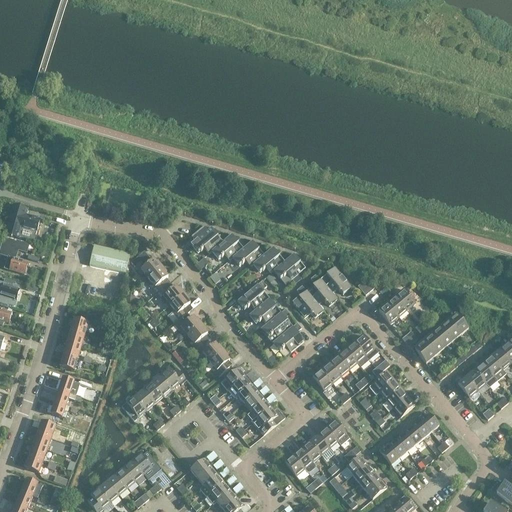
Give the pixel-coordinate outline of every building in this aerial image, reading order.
[(60,191),(62,181),(56,179),(53,190),(60,191)] [(22,214),(23,208),(13,206),(4,235),(14,238),(34,244),(36,233),(39,221),(33,219),(33,217),(22,214)] [(211,229),(207,232),(203,227),(191,237),(195,242),(191,246),(197,254),(204,249),(209,255),(212,252),(222,243),(211,229)] [(232,259),(243,250),(231,235),(222,243),(212,252),(218,260),(224,255),(229,261),(232,259)] [(26,269),(27,264),(15,261),(20,243),(4,238),(0,250),(0,256),(7,259),(4,270),(24,275),(24,274),(26,274),(27,270),(26,269)] [(263,256),(256,247),(252,242),(243,250),(232,259),(239,267),(245,262),(250,268),(253,266),(256,263),(263,256)] [(125,274),(127,266),(129,266),(132,255),(130,254),(94,246),(91,258),(89,266),(125,274)] [(273,272),(284,263),(273,249),(263,256),(256,263),(253,266),(259,273),(266,268),(271,274),(273,272)] [(148,280),(162,268),(157,262),(156,263),(154,260),(152,262),(144,253),(131,264),(141,277),(144,275),(148,280)] [(284,263),(273,272),(280,280),(286,275),(291,281),(305,270),(293,255),(284,263)] [(156,295),(168,286),(164,281),(168,278),(165,274),(166,273),(162,268),(148,280),(152,285),(149,287),(156,295)] [(321,280),(332,294),(338,290),(343,296),(351,289),(335,269),(321,280)] [(273,287),(278,283),(271,275),(266,279),(273,287)] [(310,280),(315,285),(320,281),(316,275),(310,280)] [(337,300),(332,294),(321,280),(320,281),(315,285),(307,292),(318,306),(324,301),(329,307),(337,300)] [(362,283),(370,293),(374,289),(367,280),(362,283)] [(267,288),(262,282),(257,286),(262,291),(267,288)] [(365,296),(370,293),(362,283),(358,287),(365,296)] [(0,290),(1,291),(0,294),(0,303),(7,306),(9,300),(16,302),(19,291),(17,290),(18,288),(13,286),(12,288),(7,287),(7,286),(3,284),(3,285),(0,284),(0,285),(0,290)] [(28,285),(26,290),(35,293),(37,292),(38,288),(28,285)] [(170,306),(184,295),(180,289),(178,290),(176,287),(171,290),(168,286),(156,295),(163,303),(166,302),(170,306)] [(269,300),(262,291),(257,286),(237,302),(244,311),(250,306),(255,311),(269,300)] [(306,292),(302,287),(296,292),(301,297),(306,292)] [(395,298),(407,311),(416,304),(404,290),(395,298)] [(323,312),(318,306),(307,292),(306,292),(301,297),(292,304),(303,318),(309,313),(315,319),(323,312)] [(187,301),(189,300),(184,295),(170,306),(174,312),(172,313),(178,321),(174,325),(174,326),(185,316),(190,312),(186,308),(190,304),(187,301)] [(399,318),(407,311),(395,298),(387,304),(399,318)] [(267,325),(281,314),(269,300),(255,311),(249,316),(256,325),(262,320),(267,325)] [(390,326),(399,318),(387,304),(378,312),(390,326)] [(0,325),(2,326),(4,322),(9,324),(12,314),(0,310),(0,325)] [(290,316),(285,310),(281,314),(285,320),(290,316)] [(278,339),(292,328),(281,314),(267,325),(261,330),(267,339),(272,344),(278,339)] [(455,314),(446,321),(459,337),(468,330),(456,316),(457,316),(455,314)] [(187,337),(201,325),(197,319),(196,321),(193,317),(189,321),(185,316),(174,326),(181,334),(183,332),(187,337)] [(153,329),(159,324),(156,319),(149,325),(153,329)] [(85,337),(88,325),(74,321),(70,333),(85,337)] [(446,321),(438,328),(451,344),(459,337),(446,321)] [(419,326),(423,331),(427,328),(422,323),(419,326)] [(196,352),(207,343),(203,338),(207,335),(205,331),(206,330),(201,325),(187,337),(191,342),(189,344),(196,352)] [(419,334),(423,331),(419,326),(415,329),(419,334)] [(304,342),(293,329),(292,328),(278,339),(272,344),(279,353),(285,347),(290,354),(304,342)] [(443,351),(451,344),(438,328),(429,334),(443,351)] [(81,349),(85,337),(70,333),(67,345),(81,349)] [(434,358),(443,351),(429,334),(421,341),(434,358)] [(376,349),(374,350),(363,337),(354,344),(369,362),(379,353),(376,349)] [(406,345),(410,342),(406,337),(402,340),(406,345)] [(421,341),(413,348),(410,350),(417,359),(420,357),(426,365),(434,358),(421,341)] [(209,364),(223,352),(219,346),(218,347),(215,344),(211,347),(207,343),(196,352),(203,360),(205,359),(209,364)] [(479,343),(470,350),(473,354),(482,347),(479,343)] [(511,364),(511,363),(511,348),(508,343),(500,350),(511,364)] [(361,369),(369,362),(354,344),(346,351),(357,365),(361,369)] [(78,361),(81,349),(67,345),(63,356),(78,361)] [(470,350),(462,356),(465,361),(473,354),(470,350)] [(503,371),(511,364),(500,350),(491,357),(503,371)] [(349,372),(357,365),(346,351),(338,358),(347,368),(349,372)] [(173,356),(181,363),(184,359),(176,352),(173,356)] [(229,369),(228,368),(225,365),(230,361),(227,358),(228,357),(223,352),(209,364),(213,368),(211,370),(218,379),(229,369)] [(75,372),(78,361),(63,356),(60,368),(75,372)] [(273,366),(276,363),(270,356),(267,359),(273,366)] [(462,356),(453,363),(457,368),(465,361),(462,356)] [(494,378),(503,371),(491,357),(483,364),(494,378)] [(349,372),(347,368),(338,358),(329,365),(333,368),(341,378),(349,372)] [(449,374),(457,368),(453,363),(445,370),(449,374)] [(486,385),(494,378),(483,364),(474,371),(486,385)] [(341,378),(333,368),(329,365),(321,371),(333,385),(341,378)] [(380,375),(383,372),(379,366),(375,369),(380,375)] [(231,389),(245,377),(238,369),(224,381),(231,389)] [(376,378),(380,375),(375,369),(372,372),(376,378)] [(186,381),(179,372),(174,376),(169,370),(160,377),(172,391),(180,384),(181,385),(186,381)] [(440,382),(449,374),(445,370),(436,377),(440,382)] [(324,392),(333,385),(321,371),(312,379),(324,392)] [(477,392),(486,385),(474,371),(466,378),(477,392)] [(380,393),(394,382),(386,373),(369,388),(375,396),(379,393),(380,393)] [(163,398),(172,391),(160,377),(152,384),(163,398)] [(251,385),(245,378),(245,377),(231,389),(228,391),(234,399),(237,397),(251,385)] [(480,395),(477,392),(466,378),(458,385),(471,402),(472,401),(474,402),(479,397),(479,395),(480,395)] [(70,395),(72,390),(75,391),(78,384),(74,383),(63,379),(59,392),(70,395)] [(91,390),(93,385),(93,384),(81,380),(79,386),(91,390)] [(203,391),(209,386),(205,381),(199,386),(203,391)] [(387,402),(400,390),(394,382),(380,393),(387,402)] [(359,391),(363,388),(359,383),(355,386),(359,391)] [(155,405),(163,398),(152,384),(143,391),(155,405)] [(258,393),(252,385),(251,385),(237,397),(244,405),(258,393)] [(393,410),(407,399),(400,390),(387,402),(393,410)] [(147,412),(155,405),(143,391),(135,398),(147,412)] [(66,407),(69,400),(80,404),(82,399),(70,395),(59,392),(55,403),(66,407)] [(251,413),(265,401),(258,393),(244,405),(251,413)] [(342,397),(347,402),(350,399),(346,394),(342,397)] [(343,405),(347,402),(342,397),(338,400),(343,405)] [(138,419),(147,412),(135,398),(127,405),(138,419)] [(407,399),(393,410),(400,419),(414,407),(407,399)] [(504,407),(508,404),(503,399),(500,402),(504,407)] [(186,408),(189,405),(185,400),(181,403),(186,408)] [(257,421),(271,409),(265,401),(251,413),(257,421)] [(501,410),(504,407),(500,402),(496,405),(501,410)] [(62,419),(66,407),(55,403),(51,415),(62,419)] [(173,410),(177,415),(181,412),(177,407),(173,410)] [(276,411),(274,413),(271,409),(257,421),(253,424),(263,437),(285,419),(278,411),(276,411)] [(487,421),(491,418),(494,416),(489,411),(483,416),(487,421)] [(226,420),(231,416),(228,412),(222,416),(226,420)] [(431,434),(439,427),(428,414),(420,420),(431,434)] [(156,423),(161,429),(164,426),(160,420),(156,423)] [(379,428),(385,423),(382,420),(376,424),(379,428)] [(423,440),(431,434),(420,420),(412,427),(423,440)] [(340,446),(349,439),(335,422),(326,429),(338,443),(340,446)] [(52,440),(56,428),(42,423),(37,435),(52,440)] [(157,432),(161,429),(156,423),(153,426),(157,432)] [(415,447),(423,440),(412,427),(404,433),(415,447)] [(239,436),(244,432),(241,428),(235,432),(239,436)] [(330,450),(338,443),(326,429),(318,436),(330,450)] [(407,453),(415,447),(404,433),(396,440),(407,453)] [(47,451),(52,440),(37,435),(33,446),(47,451)] [(321,457),(330,450),(318,436),(310,443),(321,457)] [(399,460),(407,453),(396,440),(388,446),(399,460)] [(313,464),(321,457),(310,443),(301,450),(313,464)] [(43,463),(47,451),(33,446),(29,458),(43,463)] [(391,467),(399,460),(388,446),(380,453),(391,467)] [(317,468),(313,464),(301,450),(293,457),(305,471),(308,475),(309,475),(308,474),(311,473),(314,471),(316,468),(316,469),(317,468)] [(347,455),(352,460),(356,457),(351,452),(347,455)] [(132,462),(144,476),(152,469),(141,455),(132,462)] [(348,463),(352,460),(347,455),(344,458),(348,463)] [(296,478),(305,471),(293,457),(284,464),(296,478)] [(39,474),(43,463),(29,458),(25,469),(39,474)] [(353,477),(367,466),(360,458),(346,469),(353,477)] [(72,473),(76,462),(70,459),(66,471),(72,473)] [(426,467),(429,464),(425,459),(421,462),(426,467)] [(197,479),(211,468),(204,460),(190,471),(197,479)] [(54,471),(56,466),(49,462),(47,469),(54,471)] [(135,483),(144,476),(132,462),(124,469),(135,483)] [(359,485),(373,474),(367,466),(353,477),(359,485)] [(203,487),(217,476),(211,468),(197,479),(203,487)] [(331,477),(335,474),(331,468),(327,471),(331,477)] [(127,490),(135,483),(124,469),(115,476),(127,490)] [(410,480),(414,477),(409,472),(406,475),(410,480)] [(366,493),(379,481),(373,474),(359,485),(366,493)] [(119,497),(127,490),(115,476),(107,483),(119,497)] [(210,495),(224,484),(217,476),(203,487),(210,495)] [(65,488),(67,481),(56,477),(53,484),(65,488)] [(33,497),(38,485),(27,481),(22,492),(33,497)] [(379,481),(366,493),(372,501),(386,489),(379,481)] [(315,490),(318,487),(314,482),(310,485),(315,490)] [(110,504),(119,497),(107,483),(99,490),(110,504)] [(336,491),(341,487),(338,483),(333,487),(336,491)] [(216,503),(230,492),(224,484),(210,495),(216,503)] [(511,485),(510,489),(504,484),(496,495),(511,506),(511,485)] [(154,496),(158,493),(153,488),(150,491),(154,496)] [(102,511),(110,504),(99,490),(90,497),(92,498),(87,502),(95,511),(101,511),(103,511),(102,511)] [(28,509),(33,497),(22,492),(17,504),(28,509)] [(223,511),(237,500),(230,492),(216,503),(223,511)] [(395,504),(401,511),(414,511),(415,511),(404,497),(395,504)] [(349,507),(354,502),(351,499),(346,503),(349,507)] [(238,511),(243,508),(237,500),(223,511),(238,511)] [(354,502),(349,507),(352,511),(357,506),(354,502)] [(503,511),(490,503),(484,511),(503,511)]
